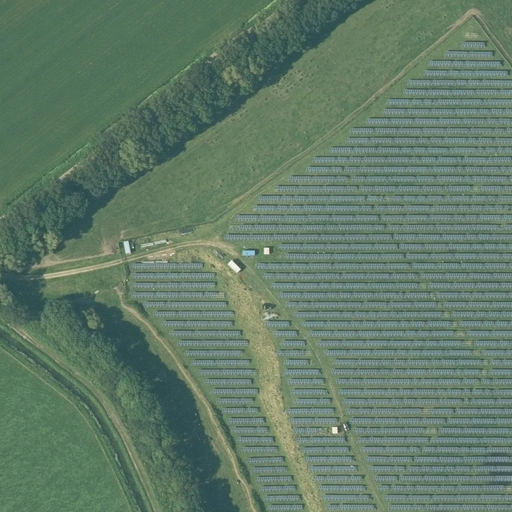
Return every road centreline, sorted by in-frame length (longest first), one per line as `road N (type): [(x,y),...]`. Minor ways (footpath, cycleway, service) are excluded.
road 1 (track): [(117,261),(200,243),(235,257),(234,301),(307,511)]
road 2 (unclassified): [(0,225),(296,0)]
road 3 (track): [(156,511),(106,409),(0,319)]
